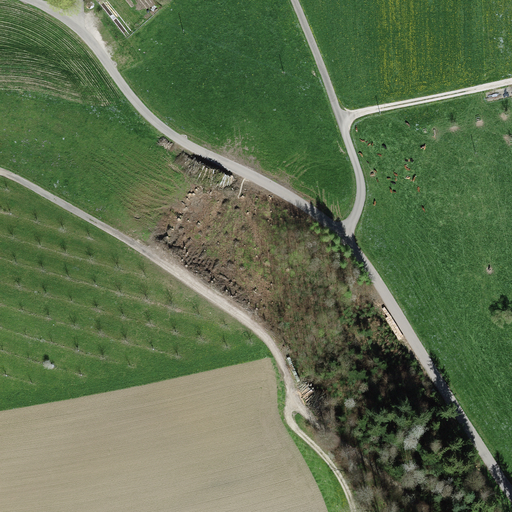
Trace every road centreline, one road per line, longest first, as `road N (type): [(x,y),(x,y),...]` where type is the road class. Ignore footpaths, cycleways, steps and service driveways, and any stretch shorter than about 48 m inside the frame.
road 1 (unclassified): [(31,0),(81,31),(159,125),(301,203),(343,237)]
road 2 (track): [(0,171),(146,251),(249,323),(269,341),(295,399)]
road 3 (residential): [(343,237),(511,494)]
road 4 (track): [(295,399),(431,511)]
road 5 (track): [(341,120),(511,83)]
road 6 (track): [(353,511),(336,472),(291,423),(295,399)]
